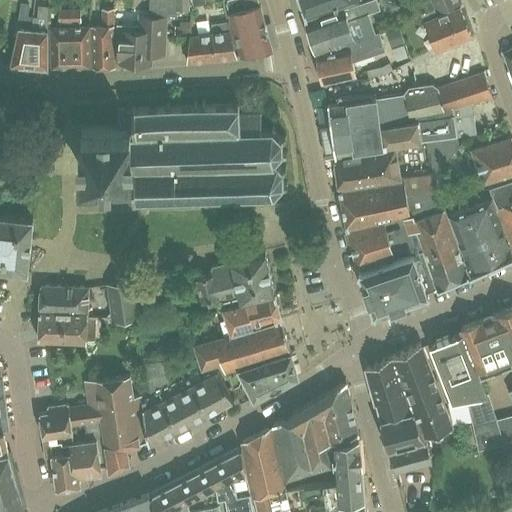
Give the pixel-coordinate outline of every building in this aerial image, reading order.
[(149,0),(149,11),(176,12),(176,10),(190,10),(189,0),(149,0)] [(225,0),(240,55),(272,50),(260,4),(240,10),(237,0),(225,0)] [(299,0),(306,19),(324,11),(354,0),(299,0)] [(369,0),(307,22),(317,52),(348,42),(356,39),(349,20),(380,9),(376,0),(369,0)] [(432,0),(419,0),(424,11),(435,5),(432,0)] [(432,0),(435,5),(438,12),(461,0),(460,0),(432,0)] [(17,27),(11,62),(29,64),(35,17),(27,16),(29,3),(21,2),(17,27)] [(35,17),(29,64),(48,66),(48,30),(48,7),(39,6),(38,17),(35,17)] [(460,6),(425,20),(436,49),(471,35),(460,6)] [(60,26),(51,26),(52,66),(71,66),(70,9),(59,10),(60,20),(60,26)] [(80,9),(70,9),(71,66),(90,65),(89,25),(80,25),(80,20),(80,9)] [(93,64),(115,64),(113,9),(103,9),(103,25),(92,26),(93,64)] [(165,15),(149,15),(141,15),(140,25),(133,25),(133,30),(117,29),(116,60),(150,63),(151,45),(164,46),(165,15)] [(229,20),(212,23),(213,31),(190,34),(187,60),(236,55),(229,20)] [(392,48),(406,42),(400,26),(386,32),(392,48)] [(322,78),(323,82),(356,75),(352,61),(386,50),(380,32),(348,42),(349,48),(317,55),(320,68),(318,71),(319,76),(322,78)] [(483,71),(438,87),(443,109),(465,105),(492,95),(483,71)] [(411,86),(408,86),(403,93),(375,97),(369,91),(337,96),(338,102),(328,103),(331,124),(322,126),(326,154),(366,149),(387,145),(457,135),(454,115),(408,121),(408,116),(443,109),(438,87),(431,83),(411,86)] [(82,125),(83,174),(133,172),(133,197),(272,193),(282,183),(282,168),(273,159),(282,151),(281,138),(272,129),(262,129),(261,110),(239,111),(239,104),(117,108),(117,124),(82,125)] [(511,136),(473,149),(484,181),(511,171),(511,136)] [(339,187),(379,182),(401,179),(397,146),(335,155),(339,187)] [(423,245),(438,288),(471,273),(445,207),(444,207),(439,189),(442,189),(440,173),(412,176),(417,208),(413,209),(400,213),(404,222),(407,230),(413,230),(417,241),(419,246),(423,245)] [(511,178),(489,186),(511,238),(511,178)] [(409,181),(340,190),(347,228),(413,209),(409,181)] [(511,254),(511,252),(497,218),(490,199),(450,213),(471,273),(511,254)] [(0,265),(27,269),(33,216),(0,212),(0,265)] [(358,266),(394,253),(393,249),(417,241),(413,230),(407,230),(404,222),(387,227),(385,221),(348,231),(358,266)] [(361,272),(374,310),(374,312),(375,312),(375,311),(427,293),(428,293),(428,292),(425,291),(436,287),(423,250),(362,271),(360,270),(359,272),(361,272)] [(212,271),(196,275),(202,299),(218,295),(220,304),(275,291),(266,251),(210,265),(212,271)] [(111,320),(140,316),(134,278),(106,282),(111,320)] [(89,285),(41,283),(40,309),(88,311),(89,285)] [(273,293),(224,306),(228,319),(223,320),(227,335),(281,320),(273,293)] [(480,374),(511,362),(511,307),(499,312),(499,313),(479,321),(478,320),(428,338),(451,398),(467,396),(487,393),(480,374)] [(88,311),(40,309),(39,338),(95,340),(96,318),(87,317),(88,311)] [(227,370),(291,349),(281,320),(227,335),(196,343),(203,366),(224,361),(227,370)] [(424,438),(424,440),(426,439),(425,435),(452,425),(421,343),(409,348),(413,359),(406,362),(409,372),(397,377),(396,379),(398,385),(404,383),(406,387),(407,386),(409,393),(424,438)] [(377,403),(388,447),(424,438),(409,393),(407,386),(406,387),(404,383),(398,385),(396,379),(397,377),(409,372),(406,362),(413,359),(409,348),(365,367),(375,404),(377,403)] [(291,350),(263,360),(276,385),(298,374),(291,350)] [(169,353),(139,357),(144,393),(142,394),(149,436),(207,410),(192,381),(188,375),(183,377),(182,372),(174,375),(169,353)] [(233,386),(239,384),(240,379),(239,375),(242,373),(254,397),(276,385),(263,360),(227,371),(233,386)] [(218,367),(192,381),(207,410),(233,396),(218,367)] [(96,379),(110,471),(129,462),(127,446),(149,436),(142,394),(134,395),(131,374),(96,379)] [(87,439),(74,440),(79,477),(102,473),(99,456),(107,455),(96,379),(84,380),(88,406),(70,408),(73,432),(73,428),(73,424),(85,423),(87,439)] [(272,423),(277,443),(285,478),(331,465),(324,442),(359,432),(346,381),(272,423)] [(487,393),(467,396),(480,450),(511,440),(511,411),(497,415),(487,393)] [(51,449),(57,488),(80,485),(79,477),(74,440),(73,432),(70,408),(69,403),(47,406),(48,412),(40,413),(46,450),(51,449)] [(271,426),(243,440),(256,495),(254,495),(254,497),(257,511),(310,511),(309,506),(292,509),(288,488),(286,489),(271,426)] [(0,454),(9,451),(4,430),(0,431),(0,454)] [(357,436),(327,443),(336,479),(288,488),(292,509),(309,506),(363,498),(358,436),(357,436)] [(432,461),(426,439),(424,440),(424,438),(388,447),(389,450),(395,470),(432,461)] [(154,511),(257,511),(254,497),(254,495),(242,447),(153,492),(158,503),(154,505),(154,511)] [(22,500),(9,451),(0,454),(0,511),(3,511),(22,500)] [(368,467),(361,468),(363,492),(370,492),(368,467)] [(151,511),(149,492),(147,493),(96,511),(151,511)] [(365,511),(363,498),(309,506),(310,511),(365,511)]
